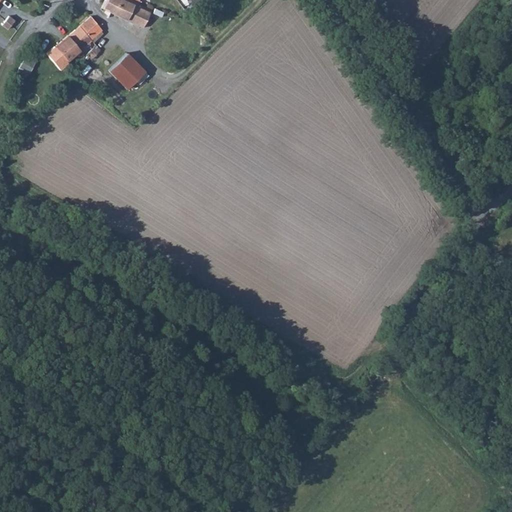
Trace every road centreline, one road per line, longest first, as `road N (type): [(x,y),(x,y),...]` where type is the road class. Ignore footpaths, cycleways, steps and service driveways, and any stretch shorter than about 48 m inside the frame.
road 1 (track): [(237,511),(349,396),(472,237),(480,215)]
road 2 (track): [(511,190),(494,211),(480,215),(463,206),(325,0)]
